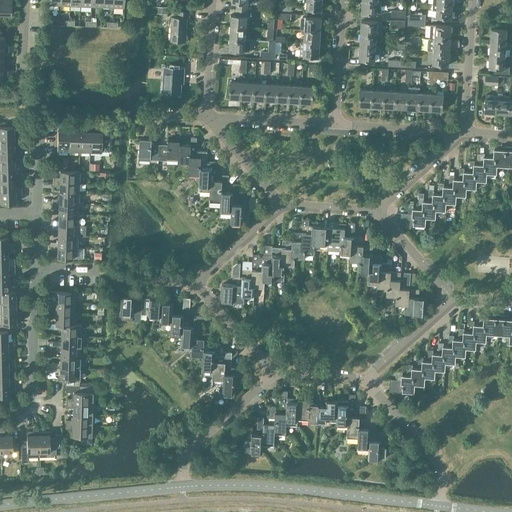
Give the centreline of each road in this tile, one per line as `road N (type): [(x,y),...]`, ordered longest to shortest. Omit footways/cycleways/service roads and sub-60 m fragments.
road 1 (unclassified): [(437,506),(184,486)]
road 2 (unclassified): [(184,486),(0,505)]
road 3 (residential): [(0,415),(20,415),(34,399),(39,269)]
road 4 (residential): [(360,379),(441,467),(437,506)]
road 5 (residential): [(184,486),(185,452),(271,376)]
road 6 (residential): [(468,133),(473,0)]
road 7 (residential): [(468,133),(336,124)]
road 8 (residential): [(336,124),(209,118)]
road 9 (residential): [(336,124),(342,0)]
road 10 (residential): [(271,376),(196,282)]
